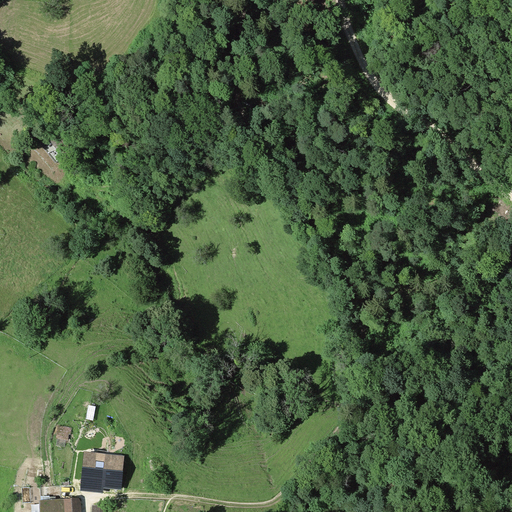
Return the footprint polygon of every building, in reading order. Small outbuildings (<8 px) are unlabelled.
[(47,154),(55,165),(63,159),(54,148),(47,154)] [(95,406),(88,405),(86,419),(93,420),(95,406)] [(72,427),(58,425),(56,438),(68,440),(69,434),(71,435),(72,427)] [(125,455),(85,451),(81,490),(103,492),(104,487),(121,489),(125,455)] [(40,499),(40,511),(64,511),(64,498),(40,499)] [(64,511),(81,511),(81,501),(79,498),(64,498),(64,511)]
